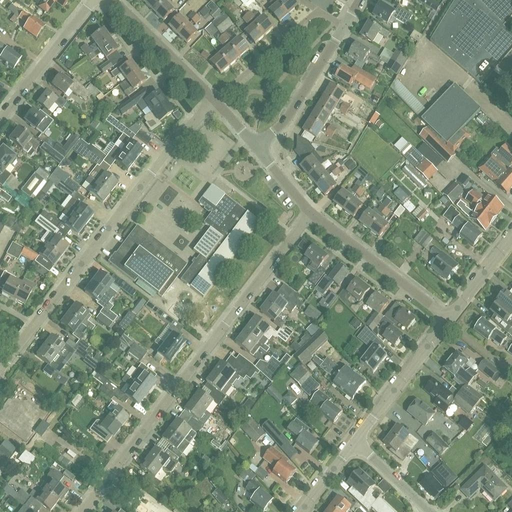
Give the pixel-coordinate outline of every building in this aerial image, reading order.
[(55,2),(52,0),(44,0),(39,8),(46,13),(55,2)] [(52,0),(55,2),(63,8),(69,0),(52,0)] [(164,1),(163,0),(148,0),(145,3),(154,12),(164,1)] [(276,0),(268,0),(271,3),(269,4),(273,8),(270,11),(280,22),(289,14),(276,0)] [(276,0),(289,14),(298,6),(292,0),(276,0)] [(436,12),(440,6),(430,0),(420,0),(419,2),(436,12)] [(511,0),(456,0),(431,42),(479,83),(482,86),(486,81),(493,73),(498,66),(502,62),(503,61),(511,50),(511,35),(503,28),(511,17),(511,0)] [(173,10),(164,1),(154,12),(163,21),(173,10)] [(208,7),(212,12),(210,15),(215,19),(222,13),(217,8),(212,3),(208,7)] [(407,26),(412,16),(398,7),(395,12),(380,4),(373,16),(388,24),(392,17),(407,26)] [(16,23),(19,18),(26,23),(22,28),(36,38),(45,26),(31,16),(30,17),(23,12),(20,9),(19,11),(11,5),(7,10),(14,15),(10,21),(17,26),(18,25),(16,23)] [(254,8),(259,15),(264,11),(258,5),(254,8)] [(251,12),(247,16),(252,21),(256,18),(251,12)] [(191,21),(196,15),(193,13),(188,18),(191,21)] [(223,14),(211,24),(219,32),(221,36),(229,29),(233,25),(223,14)] [(177,35),(188,24),(179,15),(168,27),(177,35)] [(196,15),(191,21),(195,25),(200,19),(196,15)] [(248,25),(252,21),(247,16),(242,19),(248,25)] [(254,24),(265,36),(274,28),(264,16),(254,24)] [(387,39),(390,34),(381,28),(381,29),(369,23),(361,37),(373,44),(379,34),(387,39)] [(197,33),(188,24),(177,35),(187,44),(197,33)] [(219,32),(211,24),(205,30),(212,38),(219,32)] [(265,36),(254,24),(245,32),(256,44),(265,36)] [(98,49),(110,40),(102,30),(91,39),(98,49)] [(239,38),(233,43),(229,46),(240,58),(249,50),(239,38)] [(110,40),(98,49),(99,50),(102,53),(106,59),(117,51),(110,40)] [(0,55),(2,57),(0,58),(0,61),(13,70),(22,58),(7,48),(0,43),(0,55)] [(88,56),(93,53),(86,44),(80,49),(86,57),(88,56)] [(370,53),(356,44),(352,51),(350,49),(346,56),(357,63),(354,66),(361,70),(365,65),(363,64),(367,58),(369,59),(378,64),(380,60),(370,53)] [(208,62),(212,57),(204,52),(198,48),(194,45),(191,49),(195,52),(201,56),(208,62)] [(229,46),(220,54),(230,66),(240,58),(229,46)] [(381,54),(402,67),(407,58),(396,51),(394,55),(384,49),(381,54)] [(99,50),(93,53),(88,56),(89,58),(86,59),(89,63),(102,53),(99,50)] [(502,62),(510,69),(511,66),(511,50),(503,61),(502,62)] [(230,66),(220,54),(211,63),(221,75),(230,66)] [(402,67),(381,54),(379,57),(381,59),(380,61),(387,66),(385,69),(396,76),(402,67)] [(66,57),(63,64),(70,67),(74,60),(66,57)] [(103,74),(113,67),(108,62),(99,68),(103,74)] [(126,80),(138,72),(131,62),(121,69),(119,67),(110,73),(114,78),(121,73),(126,80)] [(370,90),(376,80),(354,66),(351,72),(342,66),(335,78),(350,87),(355,81),(370,90)] [(138,72),(126,80),(126,81),(121,84),(125,91),(124,92),(128,97),(137,91),(136,89),(145,82),(138,72)] [(90,94),(84,88),(74,79),(71,83),(60,75),(51,86),(64,96),(69,90),(77,97),(78,96),(84,101),(90,94)] [(90,85),(85,90),(95,99),(100,94),(90,85)] [(324,97),(348,111),(351,107),(345,103),(344,103),(341,101),(345,94),(331,85),(324,97)] [(447,146),(462,129),(481,110),(455,85),(429,113),(421,121),(428,128),(445,145),(447,146)] [(152,113),(166,103),(158,93),(152,97),(145,89),(117,111),(122,117),(138,105),(142,111),(148,107),(152,113)] [(62,109),(67,103),(56,95),(54,99),(46,93),(37,104),(47,112),(54,103),(62,109)] [(324,97),(317,108),(331,117),(335,110),(339,112),(345,116),(348,111),(324,97)] [(117,107),(107,98),(102,104),(110,114),(117,107)] [(152,113),(143,119),(147,124),(153,120),(156,125),(173,113),(166,103),(152,113)] [(366,103),(358,116),(370,123),(377,109),(366,103)] [(135,136),(128,130),(109,116),(111,114),(103,108),(100,112),(105,117),(103,120),(123,135),(118,141),(125,146),(121,151),(135,162),(142,152),(130,143),(135,136)] [(331,117),(317,108),(310,119),(324,128),(331,117)] [(42,136),(47,130),(51,125),(53,122),(39,111),(37,114),(32,111),(24,121),(35,130),(42,136)] [(310,119),(303,131),(317,139),(321,133),(325,135),(331,139),(334,134),(328,130),(327,131),(324,129),(324,128),(310,119)] [(362,135),(364,131),(368,124),(360,119),(354,130),(362,135)] [(128,130),(135,136),(147,146),(151,140),(139,131),(141,129),(136,125),(128,130)] [(331,126),(328,130),(334,134),(337,129),(331,126)] [(445,145),(428,128),(420,136),(448,163),(454,156),(444,146),(445,145)] [(27,155),(31,149),(35,152),(39,146),(31,140),(31,139),(18,129),(9,141),(23,151),(27,155)] [(462,129),(447,146),(446,146),(453,153),(469,136),(462,129)] [(55,152),(64,159),(78,141),(73,137),(70,135),(61,146),(58,144),(53,150),(55,152)] [(296,150),(302,156),(304,154),(307,158),(320,147),(311,144),(297,136),(296,150)] [(39,149),(40,150),(46,155),(50,158),(55,152),(53,150),(44,144),(39,149)] [(416,170),(426,160),(409,144),(399,154),(416,170)] [(497,186),(507,194),(511,188),(511,173),(510,171),(509,172),(507,169),(510,165),(511,166),(511,164),(511,150),(506,145),(499,153),(501,154),(495,162),(489,157),(479,170),(482,173),(497,186)] [(107,157),(103,162),(110,168),(115,162),(128,172),(135,162),(121,151),(115,146),(114,146),(115,147),(108,155),(106,157),(107,157)] [(15,158),(3,148),(0,151),(0,184),(2,186),(11,176),(5,171),(15,158)] [(94,148),(90,153),(103,162),(107,157),(106,157),(94,148)] [(103,162),(90,153),(86,158),(96,166),(98,168),(103,162)] [(309,177),(320,167),(324,163),(319,156),(314,160),(312,157),(300,167),(309,177)] [(426,160),(416,170),(426,180),(436,170),(426,160)] [(92,172),(88,177),(110,194),(118,184),(105,174),(110,168),(103,162),(98,168),(96,166),(92,172)] [(320,167),(309,177),(317,187),(338,169),(334,165),(329,170),(325,173),(320,167)] [(47,180),(51,176),(43,169),(39,173),(47,180)] [(338,169),(317,187),(325,196),(337,186),(333,182),(337,179),(336,178),(342,173),(338,169)] [(44,181),(35,174),(21,191),(30,198),(44,181)] [(56,186),(60,189),(72,199),(76,194),(64,184),(64,183),(60,180),(60,181),(52,175),(46,182),(50,185),(56,186)] [(110,194),(88,177),(84,182),(90,187),(92,185),(94,187),(89,194),(103,204),(110,194)] [(68,179),(64,183),(64,184),(76,194),(80,188),(68,179)] [(455,184),(449,190),(458,199),(464,193),(455,184)] [(203,224),(210,229),(193,251),(199,256),(180,280),(203,298),(260,223),(211,186),(198,203),(211,214),(203,224)] [(351,192),(355,195),(360,189),(356,186),(351,192)] [(360,198),(365,192),(360,189),(355,195),(360,198)] [(380,201),(387,193),(381,189),(375,197),(380,201)] [(496,216),(503,207),(489,196),(488,197),(485,195),(483,197),(474,189),(469,195),(496,216)] [(0,198),(7,203),(11,198),(1,190),(0,191),(0,198)] [(458,199),(449,190),(444,195),(453,204),(458,199)] [(343,211),(353,198),(343,191),(334,203),(343,211)] [(496,216),(469,195),(465,200),(475,208),(472,211),(477,216),(479,213),(491,224),(497,217),(496,216)] [(363,206),(353,198),(343,211),(353,218),(363,206)] [(387,199),(382,206),(377,212),(381,215),(386,209),(392,202),(387,199)] [(66,211),(85,226),(93,216),(80,206),(81,205),(74,200),(70,205),(66,211)] [(477,216),(472,211),(471,212),(465,207),(466,206),(460,202),(456,206),(462,211),(461,212),(470,219),(485,231),(489,225),(490,226),(491,224),(479,213),(477,216)] [(399,219),(405,211),(400,206),(394,215),(399,219)] [(452,224),(462,232),(460,236),(473,247),(483,235),(469,224),(469,225),(458,217),(460,214),(455,211),(456,210),(451,206),(443,217),(452,224)] [(379,218),(384,223),(387,219),(386,218),(391,212),(386,209),(381,215),(379,218)] [(85,226),(66,211),(63,215),(69,220),(65,225),(64,226),(78,236),(79,235),(81,236),(85,232),(82,230),(85,226)] [(379,218),(369,211),(360,223),(369,231),(379,218)] [(40,217),(57,229),(61,224),(48,214),(47,215),(43,212),(41,215),(40,217)] [(57,229),(40,217),(36,222),(52,235),(57,229)] [(384,223),(379,218),(369,231),(379,238),(389,226),(384,223)] [(137,226),(116,254),(115,253),(108,262),(134,283),(137,279),(162,298),(187,265),(137,226)] [(416,242),(419,245),(425,250),(430,253),(438,259),(431,268),(447,280),(458,266),(430,244),(433,240),(427,235),(424,238),(421,236),(416,242)] [(53,236),(46,246),(61,258),(69,248),(53,236)] [(12,243),(9,249),(20,255),(24,249),(12,243)] [(61,258),(46,246),(34,262),(42,268),(46,262),(53,268),(61,258)] [(324,274),(323,273),(329,265),(324,261),(327,258),(313,247),(305,257),(312,263),(308,268),(314,273),(308,282),(315,287),(324,274)] [(20,255),(9,249),(6,254),(18,260),(20,255)] [(42,268),(34,262),(30,267),(45,279),(49,273),(42,268)] [(338,266),(328,279),(325,277),(315,291),(323,297),(333,283),(339,287),(349,274),(345,271),(346,269),(341,265),(339,267),(338,266)] [(21,284),(15,281),(16,279),(4,272),(0,279),(0,289),(3,291),(1,295),(13,301),(21,284)] [(92,283),(105,293),(112,299),(115,294),(108,289),(112,284),(119,289),(120,287),(132,297),(136,292),(114,275),(109,281),(99,273),(92,283)] [(23,279),(21,284),(13,301),(24,307),(31,293),(33,294),(37,286),(23,279)] [(359,303),(369,290),(357,280),(349,291),(345,288),(338,297),(345,304),(350,296),(359,303)] [(105,293),(92,283),(84,293),(97,303),(96,304),(103,310),(104,309),(109,312),(113,307),(109,304),(112,299),(105,293)] [(288,297),(295,304),(300,297),(284,285),(280,290),(286,295),(288,298),(288,297)] [(511,313),(511,298),(505,292),(497,301),(498,303),(499,302),(511,313)] [(327,311),(338,297),(332,293),(325,301),(323,299),(319,305),(327,311)] [(274,294),(267,303),(281,314),(285,309),(292,314),(297,307),(295,304),(288,297),(288,298),(286,295),(282,300),(274,294)] [(371,332),(376,326),(382,318),(379,315),(388,304),(376,295),(367,306),(375,313),(365,325),(371,332)] [(139,315),(150,302),(144,298),(134,311),(139,315)] [(511,313),(499,302),(498,303),(491,311),(495,315),(491,320),(507,334),(511,328),(511,323),(509,321),(511,317),(511,313)] [(267,303),(261,312),(275,322),(277,324),(276,325),(281,329),(280,331),(290,338),(294,333),(284,326),(285,324),(281,321),(278,319),(281,314),(267,303)] [(88,330),(91,332),(95,327),(87,321),(91,317),(75,305),(68,314),(88,330)] [(165,344),(178,354),(185,344),(179,340),(183,335),(175,330),(179,325),(161,310),(160,311),(154,307),(150,311),(156,315),(171,327),(167,332),(171,335),(165,344)] [(109,312),(104,309),(103,310),(100,314),(112,324),(115,326),(119,320),(116,318),(109,312)] [(408,330),(415,320),(403,311),(396,320),(387,313),(384,317),(400,330),(402,326),(408,330)] [(88,330),(68,314),(60,324),(73,334),(72,336),(79,341),(75,345),(88,355),(92,350),(80,341),(88,330)] [(108,329),(112,324),(100,314),(96,319),(108,329)] [(257,317),(250,326),(269,341),(272,336),(275,339),(278,338),(276,336),(278,333),(274,330),(257,317)] [(500,346),(506,338),(496,330),(483,320),(475,331),(488,341),(490,338),(495,342),(494,343),(498,346),(499,345),(500,346)] [(394,347),(402,337),(391,328),(385,323),(380,329),(387,333),(383,338),(394,347)] [(250,326),(243,335),(261,348),(260,349),(267,354),(267,353),(270,349),(265,346),(269,341),(250,326)] [(374,347),(361,364),(360,364),(373,374),(387,357),(381,352),(385,348),(366,329),(370,334),(365,341),(374,347)] [(278,333),(276,336),(278,338),(286,343),(290,338),(280,331),(278,333)] [(325,336),(321,332),(320,331),(309,342),(315,347),(312,350),(314,351),(311,353),(313,355),(322,346),(319,342),(325,336)] [(131,349),(143,358),(147,353),(123,335),(119,340),(128,347),(130,349),(131,349)] [(238,337),(235,342),(237,344),(236,344),(251,355),(253,357),(256,353),(257,354),(260,349),(261,348),(243,335),(240,339),(238,337)] [(65,345),(64,347),(51,337),(44,346),(64,362),(70,354),(72,356),(74,353),(71,351),(72,350),(65,345)] [(178,354),(165,344),(158,339),(154,344),(161,349),(157,354),(158,354),(154,359),(160,364),(164,359),(171,364),(178,354)] [(303,348),(307,344),(304,340),(299,345),(303,348)] [(307,344),(303,348),(294,357),(302,365),(310,357),(313,355),(311,353),(314,351),(312,350),(315,347),(309,342),(307,344)] [(88,355),(75,345),(72,350),(71,351),(74,353),(84,360),(88,355)] [(64,362),(44,346),(36,356),(49,366),(48,367),(55,373),(51,377),(64,387),(68,381),(56,372),(59,367),(64,362)] [(130,349),(128,347),(124,352),(127,354),(126,354),(139,364),(143,358),(131,349),(130,349)] [(451,357),(449,360),(474,380),(477,375),(469,369),(465,366),(470,359),(462,353),(460,356),(456,353),(453,357),(451,357)] [(215,373),(229,384),(232,386),(238,379),(236,378),(238,375),(244,380),(255,366),(240,356),(230,369),(222,363),(215,373)] [(329,360),(325,365),(359,391),(366,383),(347,367),(344,371),(332,361),(331,362),(329,360)] [(474,380),(449,360),(446,363),(446,365),(443,369),(459,382),(460,382),(467,388),(474,380)] [(502,376),(498,373),(499,371),(485,360),(478,369),(492,380),(496,383),(502,376)] [(359,391),(325,365),(323,363),(320,367),(325,371),(324,372),(336,381),(333,385),(352,400),(359,391)] [(130,379),(149,393),(156,383),(145,375),(148,370),(141,365),(130,379)] [(267,370),(277,378),(281,372),(271,365),(267,370)] [(311,378),(304,372),(300,367),(290,376),(295,381),(301,387),(300,388),(310,398),(320,387),(311,378)] [(277,378),(267,370),(263,375),(272,383),(277,378)] [(229,384),(215,373),(207,382),(215,388),(211,393),(223,402),(227,398),(222,394),(229,384)] [(149,393),(130,379),(127,376),(124,380),(132,386),(125,396),(139,406),(149,393)] [(102,386),(115,395),(118,390),(106,381),(102,386)] [(425,391),(440,403),(437,408),(445,415),(453,405),(451,403),(455,398),(433,381),(425,391)] [(115,395),(102,386),(98,391),(111,401),(115,395)] [(464,389),(460,394),(476,406),(482,398),(473,391),(471,394),(464,389)] [(200,391),(193,401),(207,413),(215,403),(220,407),(223,402),(211,393),(208,398),(200,391)] [(322,410),(320,414),(333,425),(342,413),(329,403),(330,401),(319,392),(311,402),(322,410)] [(77,407),(87,400),(83,394),(73,401),(77,407)] [(476,406),(460,394),(454,402),(469,415),(476,406)] [(207,413),(193,401),(185,411),(193,417),(189,422),(201,431),(205,426),(200,422),(207,413)] [(435,414),(417,401),(408,412),(425,426),(435,414)] [(108,418),(122,428),(129,419),(122,413),(123,411),(112,402),(112,403),(107,409),(112,413),(108,418)] [(122,428),(108,418),(103,425),(99,422),(97,422),(90,431),(108,444),(113,437),(114,438),(122,428)] [(178,420),(170,430),(185,441),(192,431),(198,435),(201,431),(189,422),(186,426),(178,420)] [(265,435),(251,420),(242,428),(256,443),(265,435)] [(299,440),(296,445),(309,455),(319,443),(306,433),(309,430),(297,420),(288,431),(299,440)] [(282,451),(290,444),(269,421),(262,428),(282,451)] [(49,427),(43,422),(35,432),(42,437),(49,427)] [(397,426),(391,435),(411,451),(416,445),(414,444),(417,441),(410,435),(397,426)] [(185,441),(170,430),(163,440),(171,446),(167,450),(179,459),(185,463),(188,459),(182,454),(190,445),(185,441)] [(448,448),(434,434),(427,441),(441,456),(448,448)] [(391,435),(384,444),(396,454),(395,455),(403,461),(411,451),(391,435)] [(221,447),(213,441),(211,444),(222,452),(228,444),(225,442),(221,447)] [(148,458),(164,470),(169,474),(171,473),(176,467),(176,464),(175,464),(179,459),(167,450),(164,455),(155,448),(148,458)] [(280,472),(287,464),(288,461),(272,448),(264,459),(276,469),(280,472)] [(28,461),(35,456),(31,451),(25,456),(28,461)] [(164,470),(148,458),(140,468),(148,474),(145,478),(156,487),(160,483),(156,480),(164,470)] [(280,472),(276,469),(273,473),(286,484),(296,472),(287,464),(280,472)] [(443,464),(432,473),(446,488),(456,478),(443,464)] [(495,501),(507,489),(485,467),(461,491),(469,499),(481,488),(495,501)] [(239,478),(249,486),(246,490),(255,497),(251,503),(262,511),(264,511),(273,500),(260,491),(262,488),(253,481),(256,477),(246,469),(239,478)] [(51,481),(56,486),(58,484),(62,479),(63,477),(57,473),(51,471),(47,476),(47,478),(46,480),(49,483),(51,481)] [(353,477),(348,483),(358,492),(353,497),(368,511),(371,508),(375,511),(393,511),(379,498),(376,501),(370,496),(374,492),(371,490),(375,486),(359,471),(358,472),(356,472),(354,472),(353,473),(353,476),(353,477)] [(435,499),(443,491),(430,476),(421,484),(435,499)] [(40,488),(43,491),(58,502),(65,493),(56,486),(51,481),(49,483),(46,480),(40,488)] [(222,506),(228,500),(218,489),(212,495),(222,506)] [(50,511),(58,502),(43,491),(39,496),(33,491),(29,496),(21,490),(17,495),(28,503),(31,498),(49,511),(50,511)] [(28,503),(17,495),(14,499),(24,507),(28,503)] [(330,507),(336,511),(347,511),(350,509),(351,510),(355,505),(348,500),(346,503),(338,498),(330,507)]
